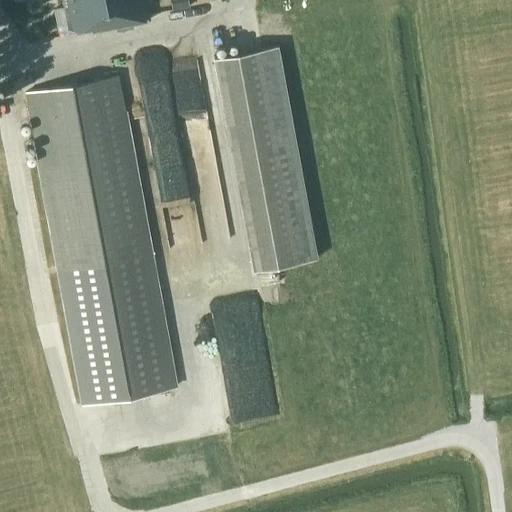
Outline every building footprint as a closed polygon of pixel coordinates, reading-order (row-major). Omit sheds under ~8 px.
[(93,27),(148,17),(144,0),(64,0),(70,30),(92,26),(93,27)] [(187,0),(169,0),(172,10),(188,7),(187,0)] [(280,264),(317,257),(278,44),(214,55),(254,269),(280,264)] [(118,74),(24,91),(83,407),(173,385),(118,74)] [(163,194),(169,231),(181,229),(214,234),(222,233),(224,218),(217,170),(204,168),(202,158),(165,152),(201,147),(199,133),(193,132),(194,123),(185,122),(184,131),(153,135),(155,153),(164,152),(164,156),(172,155),(173,161),(171,179),(181,181),(165,183),(163,194)] [(280,413),(280,398),(235,398),(235,412),(280,413)]
